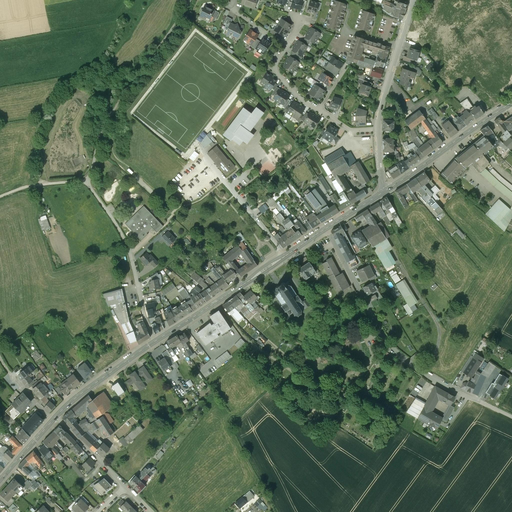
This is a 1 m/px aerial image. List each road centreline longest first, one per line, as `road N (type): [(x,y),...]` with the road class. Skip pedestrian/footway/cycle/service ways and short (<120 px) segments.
road 1 (residential): [(325,228),(389,349),(511,417)]
road 2 (secondary): [(325,228),(154,341)]
road 3 (residential): [(154,341),(127,245),(87,182)]
road 4 (secondary): [(511,102),(389,188)]
road 5 (secondary): [(154,341),(56,416)]
